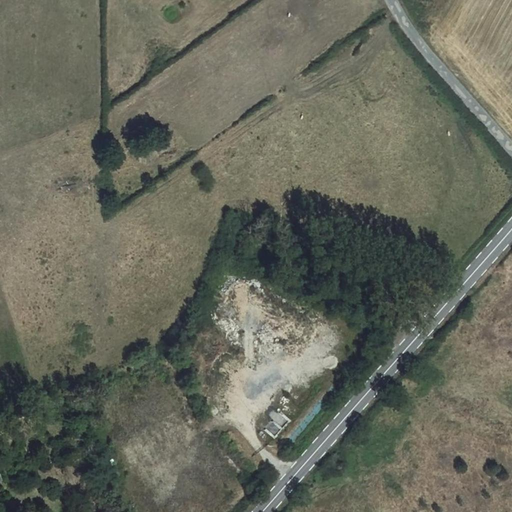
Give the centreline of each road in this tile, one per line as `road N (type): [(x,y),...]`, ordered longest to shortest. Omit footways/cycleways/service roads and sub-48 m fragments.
road 1 (secondary): [(511,229),(262,511)]
road 2 (unclassified): [(390,0),(511,151)]
